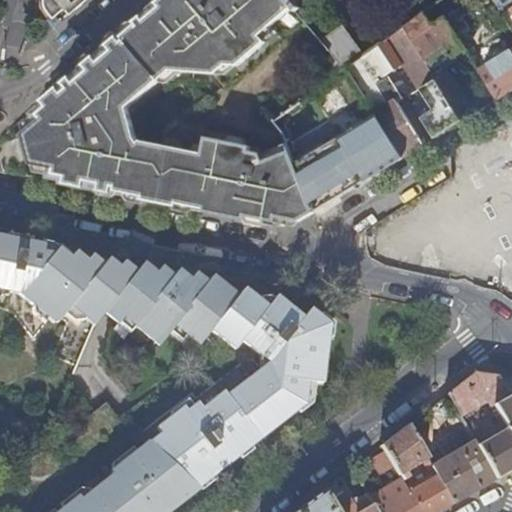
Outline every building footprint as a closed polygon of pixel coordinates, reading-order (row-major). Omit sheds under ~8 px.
[(300,221),(316,212),(291,152),(266,163),(260,149),(208,139),(205,155),(158,146),(144,143),(141,146),(138,141),(129,111),(172,73),(208,76),(216,76),(227,67),(238,68),(265,43),(260,37),(295,12),(285,0),(162,0),(41,105),(45,109),(25,126),(27,130),(27,131),(34,139),(38,155),(36,165),(37,170),(128,189),(127,196),(246,220),(247,216),(263,219),(263,223),(275,226),(277,217),(300,221)] [(39,0),(40,1),(40,3),(40,5),(40,7),(41,8),(43,13),(46,17),(50,20),(68,4),(74,10),(85,0),(39,0)] [(41,105),(162,0),(161,0),(40,104),(41,105)] [(285,0),(295,12),(300,8),(295,3),(298,0),(285,0)] [(511,0),(495,0),(511,26),(511,0)] [(50,20),(55,26),(74,10),(68,4),(50,20)] [(405,28),(437,78),(464,121),(475,114),(444,67),(455,60),(453,57),(467,48),(447,16),(435,25),(426,13),(405,28)] [(344,72),(348,69),(366,56),(342,28),(321,42),(336,62),(344,72)] [(426,144),(397,99),(389,104),(376,84),(405,65),(420,89),(437,78),(405,28),(366,56),(348,69),(377,114),(405,157),(426,144)] [(511,50),(494,62),(511,90),(511,50)] [(318,78),(324,87),(344,72),(336,62),(318,78)] [(437,78),(420,89),(434,110),(428,114),(425,110),(420,113),(436,138),(464,121),(437,78)] [(367,180),(405,157),(377,114),(340,136),(367,180)] [(33,164),(36,165),(38,155),(34,139),(27,131),(25,134),(33,164)] [(292,150),(304,180),(321,173),(309,144),(292,150)] [(425,194),(370,226),(383,250),(439,218),(425,194)] [(299,222),(316,212),(300,221),(277,217),(275,226),(284,228),(299,222)] [(0,291),(19,296),(51,323),(59,322),(71,309),(93,328),(104,314),(136,274),(123,262),(118,268),(108,259),(102,265),(91,256),(86,262),(75,252),(74,254),(62,244),(41,240),(40,245),(27,242),(25,253),(17,251),(19,240),(0,236),(0,291)] [(136,274),(104,314),(129,334),(134,327),(158,346),(168,332),(180,342),(185,335),(198,345),(208,332),(235,298),(210,279),(205,285),(193,275),(188,282),(176,273),(171,279),(159,270),(154,276),(142,267),(136,274)] [(78,498),(69,505),(76,511),(169,511),(199,488),(192,482),(200,476),(203,480),(206,477),(213,477),(240,456),(241,450),(248,444),(251,447),(305,405),(307,383),(321,385),(327,329),(319,323),(319,318),(309,310),(301,319),(275,298),(266,308),(243,290),(235,298),(208,332),(231,350),(238,341),(267,365),(226,397),(222,391),(200,407),(197,403),(186,412),(182,408),(156,428),(160,434),(141,449),(112,472),(114,475),(81,501),(78,498)] [(474,373),(446,394),(458,416),(486,402),(489,408),(492,406),(509,395),(499,377),(474,373)] [(467,432),(473,442),(495,480),(511,469),(511,399),(509,395),(492,406),(497,414),(495,416),(503,430),(483,442),(480,438),(482,437),(476,427),(467,432)] [(407,425),(381,446),(385,451),(391,463),(402,480),(403,480),(407,478),(408,477),(405,472),(422,463),(427,472),(430,475),(406,488),(420,511),(439,511),(452,505),(427,460),(407,425)] [(427,460),(452,505),(495,480),(473,442),(433,466),(428,459),(427,460)] [(391,463),(385,451),(373,458),(380,470),(391,463)] [(369,499),(375,511),(420,511),(406,488),(402,480),(369,499)] [(323,491),(296,511),(335,511),(331,505),(323,491)] [(348,494),(331,505),(335,511),(375,511),(369,499),(367,496),(353,503),(348,494)]
